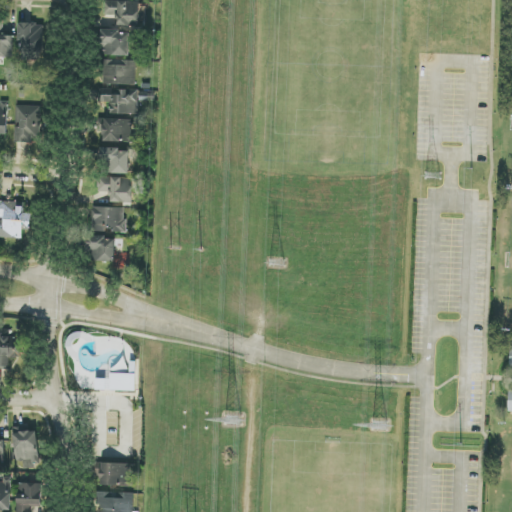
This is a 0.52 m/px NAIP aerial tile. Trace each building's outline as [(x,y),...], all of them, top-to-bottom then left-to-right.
[(106,1),(105,16),(118,16),(118,26),(139,27),(140,2),(106,1)] [(1,57),(13,58),(14,36),(4,36),(4,22),(0,21),(0,62),(1,63),(1,57)] [(44,24),(21,24),(20,59),(43,60),(44,24)] [(105,31),(106,56),(130,56),(129,31),(105,31)] [(105,85),(136,86),(136,62),(106,62),(105,85)] [(139,92),(109,91),(108,114),(138,115),(139,92)] [(9,101),(0,101),(0,106),(0,135),(8,135),(9,101)] [(15,141),(40,142),(41,107),(17,106),(16,126),(15,141)] [(133,143),(134,120),(104,119),(103,142),(133,143)] [(129,174),(129,150),(105,150),(105,174),(129,174)] [(133,178),(97,177),(97,192),(111,193),(111,203),(133,203),(133,178)] [(0,226),(0,238),(23,239),(23,230),(31,230),(31,215),(24,215),(24,204),(1,203),(0,226)] [(92,232),(125,233),(126,208),(93,207),(92,232)] [(116,238),(89,237),(89,252),(94,252),(93,261),(115,262),(116,238)] [(0,330),(0,367),(10,367),(10,358),(21,359),(21,337),(13,337),(13,330),(0,330)] [(136,374),(111,373),(111,379),(96,379),(96,391),(136,392),(136,374)] [(38,429),(14,429),(15,465),(24,464),(24,467),(39,467),(38,429)] [(101,485),(130,486),(131,464),(102,463),(101,485)] [(12,478),(3,478),(3,482),(0,482),(0,511),(11,511),(12,478)] [(17,511),(31,511),(32,507),(41,507),(42,484),(19,483),(17,511)] [(133,511),(134,493),(98,492),(97,511),(133,511)]
